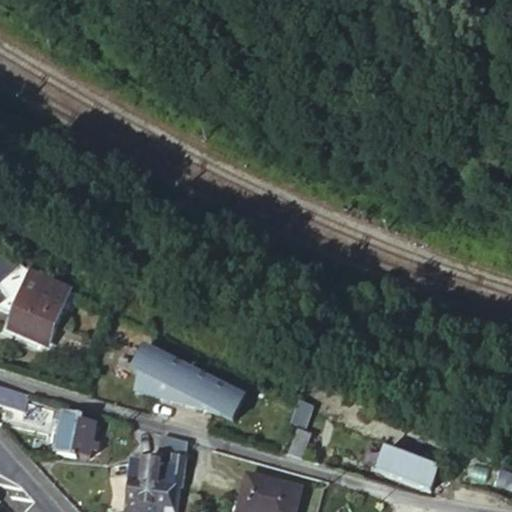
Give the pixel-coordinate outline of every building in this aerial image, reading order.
[(0,262),(12,275),(20,270),(3,252),(0,255),(0,262)] [(0,284),(12,275),(0,262),(0,284)] [(34,278),(22,268),(20,270),(12,275),(0,284),(0,290),(7,300),(0,305),(0,308),(16,317),(22,319),(15,336),(39,347),(41,344),(44,337),(52,340),(63,316),(66,319),(69,311),(73,314),(79,300),(66,293),(60,290),(34,278)] [(75,275),(66,293),(79,300),(94,307),(99,309),(107,291),(75,275)] [(22,319),(16,317),(9,333),(15,336),(22,319)] [(48,347),(52,340),(44,337),(41,344),(48,347)] [(188,371),(144,349),(133,372),(140,376),(135,394),(180,405),(188,371)] [(244,397),(188,371),(180,405),(220,415),(232,421),(244,397)] [(0,388),(0,407),(4,408),(9,392),(0,388)] [(311,415),(298,409),(292,424),(305,429),(311,415)] [(85,422),(63,417),(57,454),(77,459),(78,455),(92,458),(93,454),(97,455),(98,447),(94,445),(98,428),(84,425),(85,422)] [(288,455),(303,460),(313,437),(299,431),(288,455)] [(190,445),(163,438),(160,451),(175,454),(173,467),(131,462),(124,511),(152,511),(153,506),(167,508),(166,511),(177,511),(181,488),(184,489),(190,445)] [(398,457),(386,453),(378,473),(432,494),(438,476),(396,460),(398,457)] [(296,511),(302,490),(247,475),(237,511),(296,511)]
